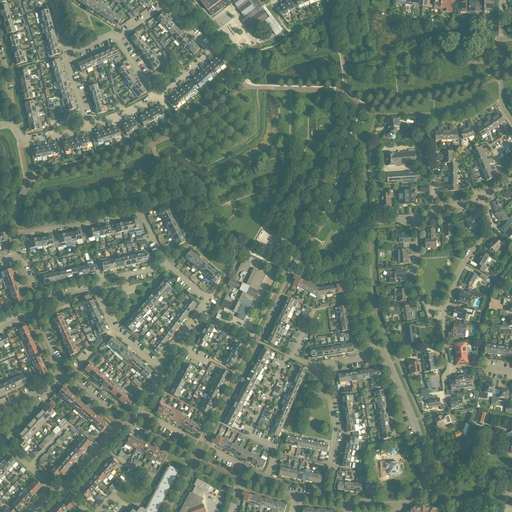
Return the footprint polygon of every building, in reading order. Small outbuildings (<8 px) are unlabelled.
[(88,0),(85,6),(89,9),(94,1),(93,0),(88,0)] [(94,1),(89,9),(94,11),(99,3),(100,1),(98,0),(97,2),(94,1)] [(265,6),(266,5),(261,0),(201,0),(200,1),(212,17),(223,8),(224,9),(229,5),(229,4),(232,2),(245,19),(242,21),(250,32),(257,26),(256,26),(268,17),(263,10),(261,12),(259,10),(262,8),(265,6)] [(288,0),(289,1),(284,4),(290,12),(292,14),(297,11),(295,8),(296,7),(295,4),(292,0),(288,0)] [(423,0),(423,7),(431,8),(432,4),(432,0),(423,0)] [(431,8),(431,10),(435,10),(435,9),(440,10),(441,0),(432,0),(432,4),(431,8)] [(441,0),(440,10),(446,10),(446,12),(451,13),(452,5),(453,4),(453,0),(441,0)] [(466,14),(466,0),(464,0),(464,2),(457,2),(457,15),(461,15),(461,14),(466,14)] [(475,4),(475,2),(472,2),(472,0),(466,0),(466,14),(476,14),(476,12),(475,12),(475,4)] [(478,2),(475,2),(475,4),(475,12),(476,12),(484,12),(485,12),(485,4),(485,1),(478,0),(478,2)] [(485,12),(484,12),(484,14),(494,14),(493,0),(490,0),(490,2),(487,2),(487,1),(485,1),(485,4),(485,12)] [(0,3),(1,6),(0,6),(0,11),(0,13),(9,10),(6,1),(0,3)] [(103,6),(99,3),(94,11),(99,14),(103,6)] [(103,6),(99,14),(103,17),(108,9),(110,7),(105,4),(103,6)] [(290,12),(284,4),(280,7),(279,7),(276,9),(284,19),(287,17),(286,15),(290,12)] [(265,6),(262,8),(269,17),(265,21),(276,35),(283,30),(266,8),(265,6)] [(108,9),(103,17),(108,20),(113,12),(108,9)] [(48,10),(40,12),(37,13),(38,18),(50,15),(48,10)] [(117,15),(112,23),(117,26),(124,14),(119,11),(117,15)] [(117,15),(113,12),(108,20),(112,23),(117,15)] [(167,18),(169,16),(166,13),(164,15),(163,13),(157,19),(160,23),(167,18)] [(10,15),(2,18),(4,23),(12,21),(10,15)] [(50,15),(38,18),(40,24),(43,23),(42,23),(51,21),(50,15)] [(167,18),(160,23),(164,27),(170,22),(171,22),(172,20),(170,18),(168,19),(167,18)] [(12,21),(4,23),(5,29),(10,27),(14,26),(12,21)] [(164,27),(164,28),(163,29),(165,32),(166,32),(167,33),(168,32),(174,26),(176,25),(174,22),(172,24),(171,22),(170,22),(164,27)] [(15,32),(14,26),(10,27),(5,29),(7,35),(15,32)] [(176,28),(174,26),(168,32),(172,36),(178,30),(180,29),(178,26),(176,28)] [(170,38),(174,42),(176,40),(182,34),(182,35),(184,33),(181,30),(180,32),(178,30),(172,36),(170,38)] [(133,43),(140,38),(137,33),(130,38),(133,43)] [(19,34),(16,35),(8,38),(10,43),(21,40),(21,39),(19,34)] [(184,36),(182,35),(182,34),(176,40),(180,44),(186,39),(188,37),(185,34),(184,36)] [(57,43),(55,37),(47,39),(44,40),(45,46),(48,45),(57,43)] [(144,42),(140,38),(133,43),(137,47),(140,45),(144,42)] [(21,40),(10,43),(11,48),(20,46),(23,45),(21,39),(21,40)] [(186,39),(180,44),(184,49),(186,47),(185,47),(191,41),(189,39),(187,40),(186,39)] [(184,49),(187,53),(189,51),(195,45),(191,41),(185,47),(186,47),(184,49)] [(147,47),(144,42),(140,45),(137,47),(140,52),(145,48),(147,47)] [(48,45),(45,46),(47,51),(58,48),(57,43),(48,45)] [(195,45),(189,51),(194,55),(200,50),(195,45)] [(20,46),(11,48),(13,54),(21,51),(20,46)] [(119,52),(117,53),(114,47),(109,50),(114,61),(121,57),(119,52)] [(150,51),(147,47),(145,48),(140,52),(143,57),(150,51)] [(58,48),(47,51),(49,59),(54,57),(53,56),(60,54),(58,48)] [(21,51),(13,54),(14,59),(26,56),(25,50),(21,51)] [(109,50),(104,52),(107,60),(109,63),(114,61),(109,50)] [(150,51),(143,57),(147,61),(151,58),(156,54),(153,50),(150,51)] [(107,60),(104,52),(99,55),(102,63),(107,60)] [(151,58),(147,61),(150,66),(157,61),(159,59),(156,54),(151,58)] [(102,63),(99,55),(93,57),(97,65),(98,68),(104,66),(102,63)] [(28,62),(26,56),(14,59),(16,65),(28,62)] [(217,57),(213,61),(220,69),(224,65),(225,66),(228,64),(220,56),(218,58),(217,57)] [(93,57),(88,59),(92,67),(97,65),(93,57)] [(51,62),(48,63),(50,69),(52,68),(60,65),(60,66),(63,65),(62,61),(59,62),(59,60),(56,61),(56,59),(50,60),(51,62)] [(88,59),(83,62),(87,70),(92,67),(88,59)] [(157,61),(150,66),(153,71),(161,66),(163,64),(159,59),(157,61)] [(213,61),(209,65),(216,73),(220,69),(213,61)] [(87,70),(83,62),(78,64),(81,72),(87,70)] [(127,70),(128,70),(130,69),(127,66),(125,67),(124,65),(117,70),(121,75),(127,70)] [(205,66),(203,68),(211,76),(216,73),(209,65),(207,67),(206,65),(205,66)] [(202,71),(201,73),(207,80),(211,76),(203,68),(202,69),(201,70),(202,71)] [(127,70),(121,75),(124,79),(131,74),(131,75),(133,73),(131,71),(129,72),(128,70),(127,70)] [(201,73),(196,77),(203,84),(207,80),(201,73)] [(132,77),(131,75),(131,74),(124,79),(127,84),(134,79),(134,80),(136,78),(134,75),(132,77)] [(203,84),(196,77),(192,81),(193,82),(190,84),(196,90),(203,84)] [(134,79),(127,84),(131,89),(133,88),(133,87),(139,82),(137,80),(135,81),(134,80),(134,79)] [(143,87),(139,82),(133,87),(133,88),(131,89),(134,93),(143,87)] [(90,93),(99,90),(97,84),(88,87),(90,93)] [(187,85),(183,88),(187,93),(190,98),(191,98),(198,92),(196,90),(190,84),(188,86),(187,85)] [(30,87),(22,89),(23,94),(31,93),(31,89),(34,89),(33,86),(30,87)] [(68,89),(67,88),(67,87),(59,89),(61,95),(69,92),(69,93),(71,92),(70,89),(68,89)] [(146,92),(143,87),(134,93),(138,98),(146,92)] [(187,93),(183,88),(179,92),(185,100),(186,101),(190,98),(187,93)] [(90,93),(92,98),(100,95),(103,95),(101,89),(99,90),(90,93)] [(171,91),(173,94),(174,96),(180,103),(185,100),(179,92),(177,94),(176,92),(175,93),(172,90),(171,91)] [(61,95),(62,100),(62,101),(65,100),(73,97),(72,94),(69,95),(69,93),(69,92),(61,95)] [(103,95),(100,95),(92,98),(93,103),(102,101),(105,100),(103,95)] [(180,103),(174,96),(170,99),(170,100),(168,102),(174,111),(177,109),(176,107),(180,103)] [(62,101),(62,100),(61,101),(63,106),(66,105),(74,103),(73,97),(65,100),(62,101)] [(104,106),(102,101),(93,103),(95,109),(104,106)] [(66,105),(63,106),(65,112),(66,112),(67,114),(67,115),(72,113),(72,110),(76,109),(74,103),(66,105)] [(34,107),(26,109),(27,115),(39,112),(38,106),(34,107)] [(105,112),(104,106),(95,109),(97,115),(105,112)] [(159,106),(154,109),(158,118),(164,115),(162,112),(165,111),(162,106),(159,107),(159,106)] [(154,109),(149,112),(153,121),(158,118),(154,109)] [(498,115),(495,117),(500,124),(505,121),(497,110),(495,111),(498,115)] [(39,112),(27,115),(28,120),(36,118),(40,118),(39,112)] [(153,121),(149,112),(144,115),(148,124),(153,121)] [(148,124),(144,115),(138,118),(139,119),(136,120),(139,125),(142,124),(143,126),(148,124)] [(500,124),(495,117),(493,119),(490,115),(488,116),(496,128),(500,124)] [(496,128),(488,116),(486,118),(489,122),(486,123),(491,131),(496,128)] [(127,117),(125,118),(132,132),(137,129),(136,127),(139,125),(136,120),(133,121),(133,120),(131,121),(130,120),(129,120),(127,117)] [(36,118),(28,120),(29,126),(38,124),(41,123),(40,118),(36,118)] [(123,126),(120,127),(122,132),(125,131),(127,136),(132,134),(132,132),(125,118),(124,118),(124,119),(125,122),(124,122),(124,124),(122,125),(123,126)] [(395,136),(394,134),(396,131),(397,131),(396,127),(400,126),(399,120),(395,120),(394,120),(394,119),(389,120),(389,126),(387,126),(388,131),(385,134),(390,138),(391,137),(393,139),(394,139),(395,139),(396,138),(396,137),(395,136)] [(491,131),(486,123),(483,125),(481,121),(479,123),(486,134),(491,131)] [(38,124),(29,126),(30,132),(34,131),(34,132),(43,131),(41,123),(38,124)] [(466,129),(469,138),(474,136),(470,123),(468,124),(469,128),(466,129)] [(486,134),(479,123),(477,124),(479,128),(477,130),(482,137),(486,134)] [(469,138),(466,129),(463,130),(462,126),(459,127),(463,140),(469,138)] [(100,127),(98,127),(100,131),(100,132),(103,142),(104,144),(109,142),(109,140),(106,131),(103,131),(103,130),(101,130),(100,127)] [(116,127),(111,129),(112,133),(114,138),(120,137),(119,134),(122,132),(120,127),(117,128),(116,127)] [(112,133),(111,129),(106,131),(109,140),(114,138),(112,133)] [(103,142),(100,132),(95,134),(95,135),(92,136),(93,142),(92,142),(93,145),(103,142)] [(76,139),(74,140),(76,150),(82,148),(79,138),(79,139),(79,137),(78,133),(76,134),(77,137),(76,138),(76,139)] [(69,136),(67,136),(68,140),(68,141),(70,146),(71,151),(76,150),(74,140),(71,141),(71,139),(70,139),(69,136)] [(85,137),(79,138),(82,148),(87,147),(92,146),(91,142),(90,143),(88,137),(85,138),(85,137)] [(68,141),(62,143),(63,144),(60,144),(61,150),(64,149),(65,153),(71,151),(70,146),(68,141)] [(61,150),(60,144),(57,145),(57,144),(51,145),(53,155),(57,154),(58,156),(62,155),(61,150)] [(476,155),(488,150),(487,148),(483,150),(482,147),(474,150),(476,155)] [(34,150),(31,150),(33,159),(36,158),(36,159),(42,157),(40,148),(34,149),(34,150)] [(489,152),(488,150),(476,155),(478,160),(486,157),(485,154),(489,152)] [(387,166),(415,165),(415,151),(387,154),(387,166)] [(486,157),(478,160),(480,166),(493,160),(492,158),(487,160),(486,157)] [(493,163),(493,160),(480,166),(483,171),(491,167),(489,164),(493,163)] [(492,170),(491,167),(483,171),(485,176),(497,171),(496,168),(492,170)] [(497,171),(485,176),(487,181),(495,178),(494,175),(498,173),(497,171)] [(402,178),(402,183),(417,182),(416,172),(400,173),(400,178),(402,178)] [(400,178),(400,173),(388,174),(388,184),(402,183),(402,178),(400,178)] [(414,203),(416,203),(415,190),(413,190),(413,189),(400,190),(400,191),(398,191),(399,204),(401,204),(401,205),(414,204),(414,203)] [(390,197),(393,196),(393,190),(385,190),(385,194),(382,194),(382,205),(390,205),(390,197)] [(495,202),(492,203),(495,212),(502,211),(499,205),(496,206),(495,202)] [(167,206),(164,207),(163,205),(155,209),(157,213),(160,212),(162,215),(169,212),(167,206)] [(479,219),(482,218),(479,210),(471,213),(472,216),(470,216),(470,218),(467,220),(470,228),(479,225),(478,222),(480,221),(479,219)] [(172,217),(169,212),(162,215),(164,220),(172,217)] [(505,213),(505,214),(503,212),(502,212),(496,213),(495,214),(500,219),(501,219),(506,224),(501,230),(509,238),(511,234),(511,223),(510,221),(511,219),(505,213)] [(172,217),(164,220),(167,226),(175,222),(172,217)] [(143,231),(143,229),(141,222),(139,222),(138,220),(132,221),(135,233),(143,231)] [(177,227),(175,222),(167,226),(169,231),(171,230),(177,227)] [(116,227),(113,228),(114,233),(114,235),(115,237),(121,236),(120,233),(123,232),(121,224),(115,225),(116,227)] [(446,236),(452,236),(452,225),(445,225),(445,229),(445,234),(442,234),(443,243),(446,243),(446,236)] [(114,233),(113,228),(110,228),(110,226),(104,227),(106,236),(111,235),(111,236),(114,235),(114,233)] [(180,232),(177,227),(171,230),(169,231),(172,236),(180,232)] [(87,233),(84,233),(86,241),(89,240),(89,241),(90,242),(95,241),(94,238),(93,229),(87,230),(87,233)] [(426,248),(436,248),(436,239),(435,239),(435,229),(428,230),(428,240),(426,240),(426,248)] [(81,231),(75,232),(77,243),(79,243),(78,241),(82,240),(83,241),(86,241),(84,233),(82,234),(81,231)] [(182,237),(180,232),(172,236),(174,241),(176,240),(182,237)] [(406,232),(396,232),(396,239),(400,239),(400,243),(404,243),(404,248),(409,247),(409,243),(410,243),(409,235),(406,235),(406,232)] [(58,248),(63,247),(63,246),(66,245),(64,234),(58,235),(59,238),(56,238),(58,248)] [(53,236),(47,237),(48,246),(51,245),(52,249),(58,248),(56,238),(53,239),(53,236)] [(175,241),(173,242),(175,247),(185,242),(182,237),(176,240),(175,241)] [(504,248),(507,244),(502,239),(500,242),(496,238),(491,243),(491,242),(486,247),(490,250),(492,249),(495,252),(502,246),(504,248)] [(37,248),(36,239),(30,240),(30,242),(27,243),(29,253),(32,252),(31,249),(37,248)] [(400,248),(396,248),(396,250),(398,250),(398,258),(398,264),(400,264),(409,264),(408,254),(408,250),(400,250),(400,248)] [(151,259),(149,252),(148,249),(140,251),(142,263),(148,261),(148,260),(151,259)] [(142,263),(140,251),(134,252),(135,255),(137,264),(142,263)] [(189,261),(195,255),(190,251),(185,257),(189,261)] [(480,264),(477,268),(483,272),(486,267),(484,266),(489,257),(482,253),(476,262),(480,264)] [(199,259),(195,255),(189,261),(193,265),(191,267),(191,268),(199,259)] [(109,270),(107,262),(106,259),(98,261),(100,270),(103,270),(103,271),(109,270)] [(203,262),(199,259),(191,268),(196,271),(203,262)] [(224,300),(220,310),(223,311),(225,308),(238,315),(237,318),(244,321),(253,301),(252,301),(253,298),(255,298),(258,291),(257,291),(258,288),(259,288),(265,275),(249,267),(250,264),(243,260),(236,274),(233,280),(230,278),(227,285),(230,287),(224,300)] [(93,265),(93,262),(92,262),(87,263),(87,266),(88,266),(89,274),(95,273),(95,271),(98,271),(96,264),(93,265)] [(208,266),(203,262),(196,271),(198,273),(200,271),(202,273),(208,266)] [(208,266),(202,273),(206,276),(212,270),(208,266)] [(390,278),(390,281),(390,283),(396,283),(396,278),(401,278),(401,282),(405,281),(405,270),(394,270),(394,267),(378,268),(378,271),(388,271),(388,277),(390,278)] [(65,268),(59,270),(60,272),(62,281),(67,279),(65,271),(65,268)] [(5,277),(13,275),(11,269),(3,272),(5,277)] [(56,270),(53,270),(56,282),(62,281),(60,272),(56,273),(56,270)] [(206,276),(205,278),(209,282),(211,280),(216,274),(212,270),(206,276)] [(48,271),(38,273),(40,277),(41,283),(44,283),(44,285),(50,283),(48,275),(48,271)] [(472,287),(478,276),(471,272),(465,283),(469,285),(469,286),(470,286),(472,287)] [(221,278),(216,274),(211,280),(215,284),(221,278)] [(5,277),(2,279),(3,284),(15,280),(13,275),(5,277)] [(303,281),(295,277),(294,279),(296,281),(294,285),(296,286),(299,288),(303,281)] [(175,285),(173,283),(166,278),(162,282),(171,290),(175,285)] [(17,285),(15,280),(3,284),(5,289),(9,288),(17,285)] [(308,283),(303,281),(299,288),(305,290),(308,283)] [(171,290),(162,282),(158,286),(167,294),(171,290)] [(314,286),(308,283),(305,290),(310,293),(314,286)] [(342,293),(345,293),(344,287),(346,287),(346,284),(337,286),(339,294),(342,293)] [(19,291),(17,285),(9,288),(11,294),(19,291)] [(167,294),(158,286),(155,291),(161,297),(163,298),(167,294)] [(319,288),(314,286),(310,293),(317,296),(317,300),(321,299),(321,296),(320,296),(319,288)] [(407,289),(397,289),(394,289),(394,297),(398,297),(398,301),(406,301),(406,293),(407,293),(407,289)] [(461,291),(459,298),(460,299),(459,301),(462,302),(462,304),(467,306),(467,304),(468,304),(470,298),(471,299),(474,292),(468,290),(467,293),(461,291)] [(19,291),(11,294),(12,299),(21,296),(19,291)] [(155,291),(151,295),(157,301),(161,297),(155,291)] [(82,305),(91,301),(89,295),(79,299),(82,305)] [(151,295),(147,299),(154,305),(157,301),(151,295)] [(23,302),(21,296),(12,299),(14,305),(13,305),(14,308),(21,305),(20,303),(23,302)] [(186,303),(193,309),(196,304),(189,299),(185,296),(184,298),(188,301),(186,303)] [(298,303),(295,301),(288,298),(285,304),(293,307),(295,308),(298,303)] [(154,305),(147,299),(143,304),(150,309),(152,311),(156,307),(154,305)] [(504,299),(504,302),(503,305),(509,306),(508,311),(511,311),(511,302),(510,303),(510,300),(505,299),(504,299)] [(93,300),(91,301),(82,305),(85,311),(90,309),(95,306),(93,300)] [(401,307),(397,308),(398,316),(401,315),(402,315),(403,322),(412,320),(411,317),(409,309),(410,308),(417,307),(416,304),(416,302),(412,302),(413,304),(410,305),(410,306),(409,306),(402,307),(401,307)] [(180,303),(178,305),(189,313),(193,309),(186,303),(184,306),(180,303)] [(143,304),(140,308),(146,314),(150,309),(143,304)] [(293,307),(285,304),(283,309),(290,312),(293,307)] [(189,313),(178,305),(177,307),(181,310),(179,312),(186,318),(189,313)] [(98,311),(95,306),(90,309),(85,311),(87,316),(90,315),(98,311)] [(472,315),(474,309),(464,306),(463,310),(454,308),(452,317),(465,320),(466,314),(472,315)] [(140,308),(136,312),(142,318),(145,320),(148,316),(146,314),(140,308)] [(290,312),(283,309),(280,314),(287,318),(290,312)] [(100,316),(98,311),(90,315),(92,320),(100,316)] [(136,312),(132,317),(139,322),(142,318),(136,312)] [(173,312),(171,314),(182,322),(186,318),(179,312),(177,315),(173,312)] [(60,314),(61,316),(53,319),(55,325),(63,321),(62,318),(64,317),(62,313),(60,314)] [(182,322),(171,314),(170,316),(174,319),(172,322),(179,327),(182,322)] [(287,318),(280,314),(278,320),(285,323),(287,318)] [(103,322),(100,316),(92,320),(95,325),(103,322)] [(139,322),(132,317),(128,321),(135,326),(139,322)] [(504,322),(503,325),(501,325),(500,329),(508,330),(509,326),(511,326),(511,317),(510,318),(510,323),(504,322)] [(63,321),(55,325),(58,330),(66,327),(68,326),(66,320),(63,321)] [(278,320),(275,325),(285,330),(287,324),(285,323),(278,320)] [(135,326),(128,321),(124,325),(133,333),(137,328),(135,326)] [(94,332),(105,327),(103,322),(95,325),(92,326),(95,331),(94,332)] [(166,322),(164,323),(175,331),(179,327),(172,322),(169,324),(166,322)] [(175,331),(164,323),(163,325),(167,328),(165,331),(172,336),(175,331)] [(206,323),(204,329),(211,333),(214,328),(206,323)] [(26,326),(25,327),(23,324),(15,328),(16,331),(18,330),(21,335),(29,332),(26,326)] [(275,325),(272,331),(282,335),(285,330),(275,325)] [(417,343),(414,325),(405,326),(408,344),(417,343)] [(469,331),(470,326),(466,326),(454,325),(453,332),(449,331),(448,339),(455,339),(455,337),(465,338),(466,331),(469,331)] [(66,327),(58,330),(60,335),(68,332),(66,327)] [(105,327),(94,332),(95,334),(95,335),(95,336),(96,337),(97,340),(107,335),(106,333),(107,332),(105,327)] [(204,329),(201,334),(209,338),(211,333),(204,329)] [(159,331),(157,332),(168,340),(172,336),(165,331),(163,334),(159,331)] [(277,340),(280,341),(282,335),(272,331),(270,336),(277,340)] [(31,337),(29,332),(21,335),(23,340),(31,337)] [(70,337),(68,332),(60,335),(63,341),(70,337)] [(168,340),(157,332),(156,334),(160,337),(158,340),(165,345),(168,340)] [(201,334),(198,339),(206,343),(209,338),(201,334)] [(0,338),(3,346),(9,344),(5,336),(0,338)] [(277,340),(270,336),(267,342),(275,345),(276,342),(279,343),(280,341),(277,340)] [(31,337),(23,340),(20,342),(22,347),(33,342),(31,337)] [(70,337),(63,341),(65,346),(73,342),(70,337)] [(112,348),(117,341),(113,337),(112,339),(109,337),(105,342),(107,344),(112,348)] [(206,343),(198,339),(195,344),(203,348),(206,343)] [(165,345),(158,340),(156,343),(152,340),(151,341),(161,350),(165,345)] [(117,341),(112,348),(110,350),(114,354),(122,345),(117,341)] [(161,350),(151,341),(149,343),(153,346),(151,349),(158,354),(161,350)] [(352,344),(346,345),(348,353),(354,352),(353,350),(359,349),(358,341),(351,342),(352,344)] [(471,348),(467,349),(466,341),(454,343),(454,349),(456,349),(457,354),(468,352),(468,353),(472,352),(471,348)] [(36,347),(33,342),(22,347),(25,352),(36,347)] [(73,342),(65,346),(67,351),(75,347),(73,342)] [(233,348),(240,352),(243,347),(244,345),(241,343),(240,345),(235,343),(233,348)] [(122,345),(116,352),(120,355),(126,349),(122,345)] [(36,347),(25,352),(27,358),(30,356),(38,353),(36,347)] [(75,347),(67,351),(70,356),(78,353),(75,347)] [(240,352),(233,348),(230,353),(238,357),(240,352)] [(126,349),(120,355),(124,359),(130,353),(126,349)] [(264,349),(261,354),(268,358),(271,353),(264,349)] [(468,352),(457,354),(457,359),(456,359),(457,365),(469,363),(468,353),(468,352)] [(38,353),(30,356),(32,361),(40,358),(38,353)] [(129,363),(135,356),(130,353),(124,359),(122,362),(127,365),(129,363)] [(238,357),(230,353),(227,358),(235,362),(238,357)] [(437,365),(435,365),(434,353),(424,354),(426,372),(436,370),(438,369),(437,365)] [(268,358),(261,354),(258,360),(265,363),(268,358)] [(135,356),(129,363),(133,367),(139,360),(135,356)] [(40,358),(32,361),(35,367),(43,363),(40,358)] [(235,362),(227,358),(224,363),(226,364),(225,366),(230,369),(231,367),(232,367),(235,362)] [(136,372),(143,364),(139,360),(133,367),(131,368),(136,372)] [(258,360),(255,365),(262,369),(265,363),(258,360)] [(422,372),(420,362),(409,363),(409,369),(410,369),(411,374),(411,375),(412,375),(414,375),(415,374),(415,373),(422,372)] [(34,373),(37,372),(45,368),(43,363),(35,367),(32,368),(34,373)] [(89,374),(95,367),(90,363),(84,370),(89,374)] [(185,363),(183,368),(190,373),(193,367),(185,363)] [(143,364),(136,372),(141,376),(142,374),(147,368),(143,364)] [(255,365),(252,370),(260,374),(262,375),(265,370),(262,369),(255,365)] [(99,371),(95,367),(89,374),(93,378),(99,371)] [(299,370),(294,367),(292,370),(298,372),(305,376),(308,370),(300,367),(299,370)] [(48,374),(45,368),(37,372),(40,377),(48,374)] [(147,368),(142,374),(148,380),(152,375),(150,374),(152,372),(147,368)] [(190,373),(183,368),(180,374),(188,378),(190,373)] [(221,369),(219,374),(226,379),(229,373),(221,369)] [(251,373),(250,376),(257,380),(260,374),(252,370),(252,371),(251,373)] [(103,375),(99,371),(93,378),(97,381),(103,375)] [(298,372),(295,378),(303,381),(305,376),(298,372)] [(188,378),(180,374),(177,379),(185,383),(188,378)] [(226,379),(219,374),(216,380),(224,384),(226,379)] [(23,375),(18,377),(21,385),(27,383),(23,375)] [(107,379),(103,375),(97,381),(102,385),(107,379)] [(468,375),(462,376),(463,385),(466,384),(466,388),(473,387),(471,376),(468,376),(468,375)] [(114,380),(109,376),(102,385),(106,389),(114,380)] [(257,380),(250,376),(248,378),(247,380),(247,381),(254,385),(257,380)] [(463,388),(463,385),(462,376),(455,377),(456,380),(453,381),(453,383),(450,384),(451,390),(463,388)] [(18,377),(13,380),(16,388),(21,385),(18,377)] [(295,378),(293,377),(291,383),(293,384),(300,387),(303,381),(295,378)] [(177,379),(175,384),(182,388),(185,383),(177,379)] [(13,380),(7,382),(11,390),(16,388),(13,380)] [(118,384),(114,380),(106,389),(110,393),(116,386),(118,384)] [(224,384),(216,380),(213,385),(221,389),(224,384)] [(254,385),(247,381),(244,386),(251,390),(254,385)] [(7,382),(2,385),(6,393),(11,390),(7,382)] [(175,384),(172,389),(180,393),(182,388),(175,384)] [(300,387),(293,384),(290,389),(298,392),(300,387)] [(486,384),(485,393),(480,392),(479,398),(487,399),(488,393),(493,394),(494,385),(486,384)] [(213,385),(211,390),(218,394),(221,389),(213,385)] [(120,390),(116,386),(110,393),(115,397),(120,390)] [(251,390),(244,386),(241,392),(248,395),(251,390)] [(62,398),(68,391),(63,387),(62,389),(59,392),(57,395),(61,399),(62,398)] [(122,388),(120,390),(115,397),(119,400),(127,392),(122,388)] [(298,392),(290,389),(288,388),(286,394),(288,395),(295,398),(298,392)] [(180,393),(172,389),(169,394),(177,398),(180,393)] [(496,394),(494,406),(497,406),(498,401),(503,402),(503,404),(506,405),(508,395),(508,392),(508,391),(509,391),(500,389),(499,395),(496,394)] [(218,394),(211,390),(208,395),(216,399),(218,394)] [(72,395),(68,391),(62,398),(66,402),(72,395)] [(127,392),(119,400),(123,404),(129,398),(129,397),(131,395),(127,392)] [(248,395),(241,392),(238,397),(246,401),(248,395)] [(462,397),(464,397),(463,393),(457,394),(458,398),(455,399),(455,398),(450,399),(452,408),(463,406),(462,397)] [(76,399),(72,395),(66,402),(71,405),(76,399)] [(208,395),(205,400),(213,404),(216,399),(208,395)] [(288,395),(286,400),(293,404),(295,398),(288,395)] [(443,404),(440,405),(439,398),(433,399),(433,396),(425,397),(426,403),(430,403),(430,407),(440,406),(441,410),(444,410),(443,404)] [(238,397),(236,402),(243,406),(246,401),(238,397)] [(135,403),(129,398),(123,404),(128,408),(129,407),(131,409),(135,403)] [(81,402),(76,399),(71,405),(75,409),(81,402)] [(205,400),(203,405),(210,409),(213,404),(205,400)] [(286,400),(283,406),(291,409),(293,404),(286,400)] [(75,409),(73,411),(78,415),(85,406),(81,402),(75,409)] [(156,413),(162,416),(164,412),(166,408),(167,405),(160,402),(157,408),(158,408),(156,413)] [(236,402),(233,408),(240,411),(243,406),(236,402)] [(43,410),(50,417),(55,412),(47,405),(43,410)] [(164,412),(162,416),(167,418),(171,411),(172,408),(167,405),(166,408),(164,412)] [(210,409),(203,405),(200,410),(208,414),(210,409)] [(89,410),(85,406),(78,415),(82,418),(89,410)] [(283,406),(281,411),(288,415),(291,409),(283,406)] [(172,408),(171,411),(167,418),(172,421),(177,411),(172,408)] [(233,408),(230,413),(237,417),(240,411),(233,408)] [(43,410),(39,415),(46,421),(50,417),(43,410)] [(94,414),(89,410),(82,418),(86,422),(88,420),(94,414)] [(288,415),(281,411),(278,410),(276,416),(279,417),(286,420),(288,415)] [(182,413),(177,411),(172,421),(177,424),(181,416),(182,413)] [(485,414),(479,412),(476,421),(482,423),(485,414)] [(237,417),(230,413),(227,418),(234,422),(237,417)] [(98,417),(94,414),(88,420),(92,424),(98,417)] [(46,421),(39,415),(35,419),(42,426),(46,421)] [(451,422),(450,418),(449,415),(445,417),(444,416),(441,417),(441,416),(437,418),(438,418),(435,419),(438,427),(451,422)] [(181,416),(177,424),(182,426),(186,419),(181,416)] [(98,417),(92,424),(91,425),(95,429),(96,428),(97,428),(102,421),(98,417)] [(279,417),(276,422),(276,423),(284,426),(286,420),(279,417)] [(234,422),(227,418),(224,424),(232,428),(234,422)] [(35,419),(31,423),(38,430),(42,426),(35,419)] [(191,421),(186,419),(182,426),(187,429),(191,421)] [(96,428),(95,429),(100,433),(107,425),(102,421),(97,428),(96,428)] [(196,424),(191,421),(187,429),(192,432),(196,424)] [(276,423),(276,422),(274,421),(271,427),(274,428),(281,431),(284,426),(276,423)] [(38,430),(31,423),(27,428),(34,434),(35,435),(39,431),(38,430)] [(196,424),(192,432),(197,434),(198,433),(200,435),(203,428),(201,427),(196,424)] [(355,426),(347,427),(348,433),(352,432),(353,435),(359,435),(359,431),(355,432),(355,426)] [(34,434),(27,428),(22,432),(30,439),(34,434)] [(281,431),(274,428),(271,434),(279,437),(281,431)] [(90,436),(88,434),(83,430),(81,432),(86,437),(88,438),(90,436)] [(30,439),(22,432),(18,437),(21,439),(26,443),(30,439)] [(91,443),(83,437),(81,435),(77,440),(79,442),(87,448),(91,443)] [(347,437),(346,443),(354,445),(355,438),(359,439),(359,435),(353,435),(352,438),(347,437)] [(131,446),(135,439),(130,436),(125,445),(131,448),(131,447),(131,446)] [(220,437),(218,436),(216,441),(213,440),(212,442),(220,446),(223,439),(220,437)] [(21,439),(17,443),(24,450),(28,445),(26,443),(21,439)] [(141,442),(135,439),(131,446),(131,447),(137,449),(141,442)] [(223,439),(220,446),(225,449),(229,442),(223,439)] [(476,443),(473,442),(470,440),(465,450),(468,452),(471,454),(471,453),(474,447),(475,447),(476,445),(475,445),(476,443)] [(79,442),(75,446),(83,453),(87,448),(79,442)] [(141,442),(137,449),(136,451),(140,454),(141,452),(146,444),(141,442)] [(229,442),(225,449),(230,452),(234,445),(229,442)] [(151,447),(146,444),(141,452),(147,455),(151,447)] [(369,446),(367,453),(381,451),(381,444),(369,446)] [(240,447),(234,445),(230,452),(236,455),(240,447)] [(75,446),(71,451),(79,457),(83,453),(75,446)] [(156,449),(151,447),(147,455),(151,457),(152,457),(156,449)] [(245,450),(240,447),(236,455),(241,457),(245,450)] [(71,451),(69,449),(65,454),(67,455),(75,462),(79,457),(71,451)] [(152,457),(151,457),(151,458),(156,461),(156,459),(157,460),(161,452),(156,449),(152,457)] [(250,453),(245,450),(241,457),(246,460),(250,453)] [(252,450),(250,453),(246,460),(252,463),(256,456),(257,453),(252,450)] [(166,455),(161,452),(157,460),(156,459),(156,461),(161,464),(166,455)] [(67,455),(63,460),(71,466),(75,462),(67,455)] [(8,456),(5,460),(12,467),(14,465),(16,467),(18,464),(9,456),(8,456)] [(256,456),(252,463),(257,466),(261,459),(256,456)] [(110,458),(106,463),(113,468),(113,469),(114,470),(119,463),(113,457),(111,459),(110,458)] [(261,459),(257,466),(263,469),(266,461),(261,459)] [(12,467),(5,460),(1,464),(8,471),(12,467)] [(71,466),(63,460),(59,464),(67,471),(71,466)] [(354,463),(351,462),(343,461),(342,467),(352,469),(354,463)] [(384,465),(385,474),(388,474),(388,476),(390,476),(390,475),(394,475),(394,476),(398,476),(398,474),(399,474),(398,469),(400,468),(400,465),(398,464),(394,464),(394,462),(390,462),(391,464),(384,465)] [(109,473),(111,474),(114,470),(113,469),(113,468),(106,463),(102,467),(109,473)] [(8,471),(1,464),(0,465),(0,471),(4,475),(8,471)] [(56,468),(55,469),(60,473),(63,476),(67,471),(59,464),(58,466),(56,468)] [(50,466),(52,468),(49,471),(56,478),(60,473),(55,469),(56,468),(53,466),(51,465),(50,466)] [(156,511),(178,471),(169,466),(146,511),(142,509),(142,508),(141,508),(140,508),(140,509),(139,509),(136,511),(134,511),(133,510),(131,511),(156,511)] [(109,473),(102,467),(99,471),(106,478),(108,479),(111,475),(111,474),(109,473)] [(106,478),(99,471),(95,476),(102,481),(102,482),(106,478)] [(102,481),(95,476),(91,480),(98,486),(102,481)] [(190,492),(180,511),(205,511),(202,503),(204,499),(202,498),(206,491),(207,492),(211,486),(197,479),(194,485),(196,486),(192,493),(190,492)] [(31,485),(38,491),(42,486),(41,486),(35,480),(31,485)] [(91,480),(88,484),(94,490),(96,491),(99,487),(98,486),(91,480)] [(344,490),(345,481),(339,480),(336,480),(334,488),(338,488),(338,490),(344,490)] [(88,484),(84,488),(90,494),(91,494),(94,490),(88,484)] [(31,485),(27,489),(34,495),(38,491),(31,485)] [(90,494),(84,488),(80,493),(87,500),(91,495),(91,494),(90,494)] [(34,495),(27,489),(24,493),(30,499),(34,495)] [(24,493),(20,497),(26,503),(30,499),(24,493)] [(249,503),(252,495),(243,493),(242,496),(245,496),(244,501),(246,502),(249,503)] [(252,495),(249,503),(248,507),(250,508),(251,506),(254,507),(257,497),(256,497),(257,496),(254,495),(254,496),(252,495)] [(258,497),(257,497),(254,507),(258,508),(258,510),(260,511),(262,504),(263,499),(261,498),(261,497),(259,496),(258,497)] [(26,503),(20,497),(16,501),(22,507),(26,503)] [(266,499),(263,499),(262,504),(260,511),(262,511),(263,507),(267,508),(268,505),(269,500),(268,500),(268,499),(266,498),(266,499)] [(270,501),(269,500),(268,505),(267,508),(270,509),(269,511),(271,511),(274,505),(275,502),(272,501),(273,500),(270,499),(270,501)] [(22,507),(16,501),(12,506),(18,511),(22,507)] [(67,508),(66,509),(69,511),(71,511),(73,510),(74,511),(75,511),(77,510),(67,501),(64,504),(63,505),(67,508)] [(60,502),(56,507),(61,511),(63,511),(66,509),(67,508),(63,505),(60,502)] [(278,511),(280,504),(279,503),(280,502),(277,502),(277,503),(275,502),(274,505),(271,511),(278,511)] [(280,504),(278,511),(280,511),(284,511),(286,505),(284,505),(284,504),(282,503),(281,504),(280,504)]
